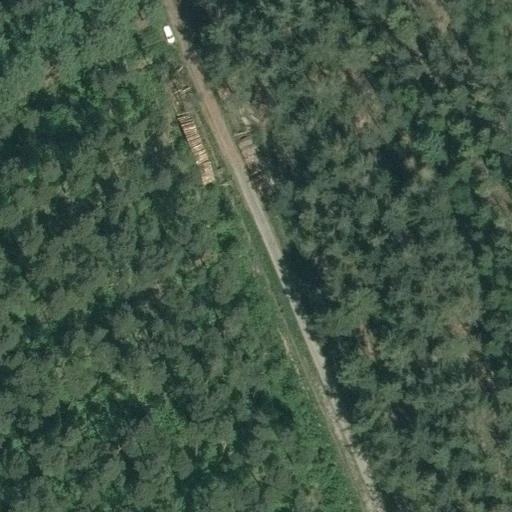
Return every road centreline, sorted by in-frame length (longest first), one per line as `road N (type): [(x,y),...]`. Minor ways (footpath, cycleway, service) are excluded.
road 1 (track): [(159,0),(370,511)]
road 2 (track): [(0,118),(244,0)]
